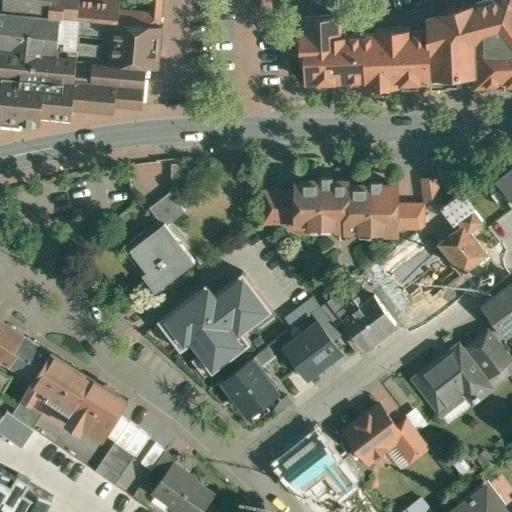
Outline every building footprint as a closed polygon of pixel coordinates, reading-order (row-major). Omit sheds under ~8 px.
[(5,0),(4,8),(118,20),(119,9),(119,0),(5,0)] [(118,20),(161,24),(162,0),(150,0),(150,11),(119,9),(118,20)] [(511,7),(507,11),(499,0),(491,0),(476,4),(479,86),(480,86),(480,84),(511,82),(511,7)] [(474,5),(438,14),(439,19),(429,19),(431,80),(432,88),(479,86),(476,4),(474,4),(474,5)] [(159,67),(163,24),(161,24),(118,20),(4,8),(0,8),(0,71),(2,72),(76,79),(78,59),(148,66),(159,67)] [(377,34),(342,35),(341,15),(305,17),(305,29),(301,29),(303,63),(307,63),(307,81),(366,78),(367,86),(399,85),(399,81),(431,80),(429,32),(413,32),(412,29),(376,30),(377,34)] [(148,66),(78,59),(76,79),(2,72),(0,96),(0,117),(25,119),(25,121),(27,121),(27,119),(36,120),(36,122),(38,122),(38,121),(42,121),(43,112),(74,116),(74,106),(98,109),(99,105),(116,107),(116,103),(144,105),(148,66)] [(154,161),(132,165),(136,190),(159,186),(154,161)] [(349,180),(333,180),(333,175),(321,175),(321,180),(298,180),(298,188),(292,188),(292,214),(298,214),(298,226),(311,226),(315,222),(322,222),(322,230),(323,230),(323,226),(336,226),(340,222),(347,222),(347,230),(361,230),(365,226),(372,226),(372,234),(373,234),(373,230),(386,230),(389,226),(396,226),(396,234),(397,234),(397,230),(398,230),(398,228),(398,201),(398,184),(382,184),(383,179),(371,179),(371,184),(349,184),(349,180)] [(438,175),(424,177),(427,201),(441,199),(438,175)] [(486,181),(466,196),(477,210),(496,194),(486,181)] [(292,188),(264,188),(264,223),(279,224),(279,214),(292,214),(292,188)] [(171,190),(151,206),(160,218),(166,226),(186,210),(171,190)] [(511,190),(487,210),(508,238),(511,234),(511,190)] [(466,196),(451,207),(461,220),(456,224),(459,228),(441,242),(464,272),(468,268),(488,253),(471,230),(484,219),(477,210),(466,196)] [(427,201),(398,201),(398,228),(421,228),(427,225),(427,201)] [(166,226),(160,218),(159,219),(160,220),(146,231),(145,230),(128,243),(149,269),(144,273),(157,290),(196,260),(183,243),(181,245),(166,226)] [(243,271),(214,293),(206,283),(157,319),(181,350),(190,343),(212,372),(251,342),(243,332),(273,310),(243,271)] [(511,283),(483,306),(505,335),(506,334),(511,341),(511,283)] [(359,295),(349,284),(341,289),(351,302),(359,295)] [(341,289),(329,299),(343,318),(356,309),(351,302),(341,289)] [(356,309),(343,318),(365,347),(397,322),(376,294),(356,309)] [(343,332),(322,304),(312,312),(334,340),(343,332)] [(26,336),(0,318),(0,359),(7,364),(26,336)] [(319,322),(285,347),(307,376),(341,350),(319,322)] [(461,343),(416,378),(441,410),(466,392),(474,403),(495,387),(489,380),(507,366),(496,352),(505,345),(491,326),(481,333),(487,340),(468,354),(461,343)] [(26,336),(7,364),(34,380),(52,352),(26,336)] [(253,357),(260,367),(275,356),(268,346),(253,357)] [(96,379),(52,352),(34,380),(22,399),(33,407),(34,406),(45,387),(62,398),(59,403),(74,413),(96,379)] [(253,357),(224,379),(233,390),(231,392),(240,403),(242,402),(251,413),(252,412),(254,413),(258,414),(262,413),(264,411),(265,408),(266,406),(265,403),(279,392),(260,367),(253,357)] [(12,377),(0,369),(0,393),(1,395),(12,377)] [(106,385),(96,379),(74,413),(72,417),(106,438),(113,427),(111,426),(130,399),(129,399),(117,392),(118,390),(107,383),(106,385)] [(33,407),(22,399),(14,413),(34,426),(44,413),(34,406),(33,407)] [(168,428),(130,399),(111,426),(113,427),(148,453),(149,454),(158,441),(158,442),(168,428)] [(381,403),(346,429),(370,460),(378,454),(385,456),(386,448),(397,440),(401,445),(408,448),(412,445),(413,444),(398,425),(381,403)] [(0,422),(0,432),(21,447),(34,430),(7,412),(3,418),(0,422)] [(431,445),(409,417),(398,425),(413,444),(412,445),(419,455),(431,445)] [(317,433),(279,462),(304,490),(312,484),(320,496),(335,484),(341,493),(356,482),(340,462),(341,462),(340,460),(318,433),(318,434),(317,433)] [(117,441),(97,470),(117,483),(137,454),(117,441)] [(158,441),(149,454),(148,453),(143,460),(154,467),(167,448),(158,442),(158,441)] [(167,448),(154,467),(164,475),(174,461),(175,462),(178,457),(167,448)] [(366,474),(351,455),(351,454),(350,453),(340,460),(341,462),(340,462),(356,482),(366,474)] [(164,475),(155,489),(187,511),(201,511),(214,494),(196,480),(197,478),(175,462),(174,461),(164,475)] [(0,469),(0,511),(44,511),(53,498),(28,484),(31,479),(18,472),(15,477),(0,469)] [(508,511),(488,485),(451,511),(508,511)] [(389,511),(422,511),(413,497),(389,511)]
